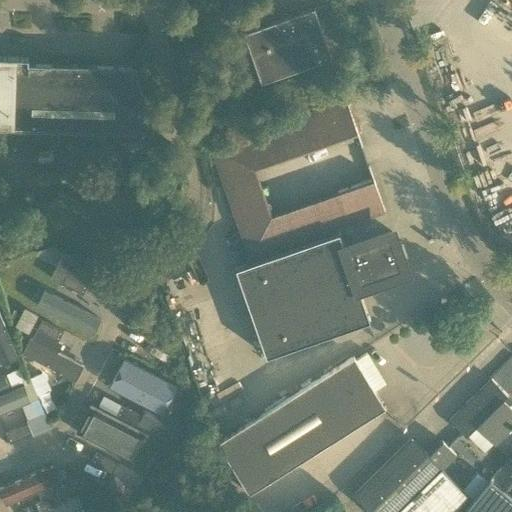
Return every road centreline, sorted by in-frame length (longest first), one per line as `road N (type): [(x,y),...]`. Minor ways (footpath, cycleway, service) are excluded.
road 1 (unclassified): [(511,260),(465,191),(393,0)]
road 2 (residential): [(0,466),(45,449),(132,284)]
road 3 (unclassified): [(0,0),(166,0)]
